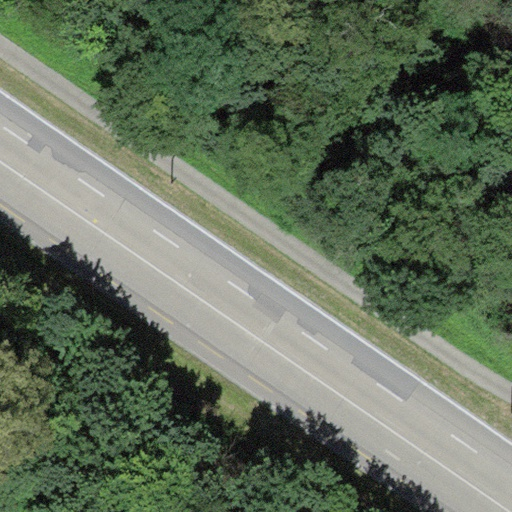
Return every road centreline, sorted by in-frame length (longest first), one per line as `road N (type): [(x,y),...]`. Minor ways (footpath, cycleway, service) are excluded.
road 1 (primary): [(511,479),(0,127)]
road 2 (primary): [(0,192),(460,511)]
